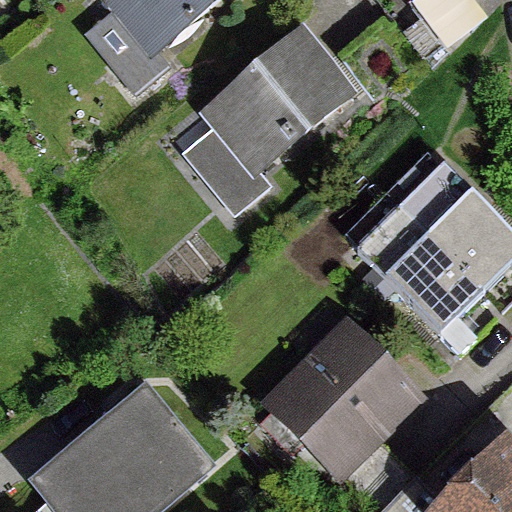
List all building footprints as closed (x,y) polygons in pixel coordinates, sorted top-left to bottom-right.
[(101,0),(148,57),(216,0),(101,0)] [(479,22),(475,0),(417,0),(414,3),(444,56),(479,22)] [(325,74),(295,38),(200,116),(249,177),(345,99),(325,74)] [(478,297),(511,262),(511,243),(438,170),(395,213),(478,297)] [(395,213),(352,256),(435,340),(478,297),(395,213)] [(411,401),(392,382),(322,311),(288,345),(309,366),(264,411),(366,511),(382,511),(410,484),(370,443),(411,401)] [(90,439),(32,488),(52,511),(150,511),(202,469),(140,396),(90,439)] [(438,511),(412,486),(410,484),(382,511),(511,511),(511,459),(503,450),(440,511),(438,511)]
